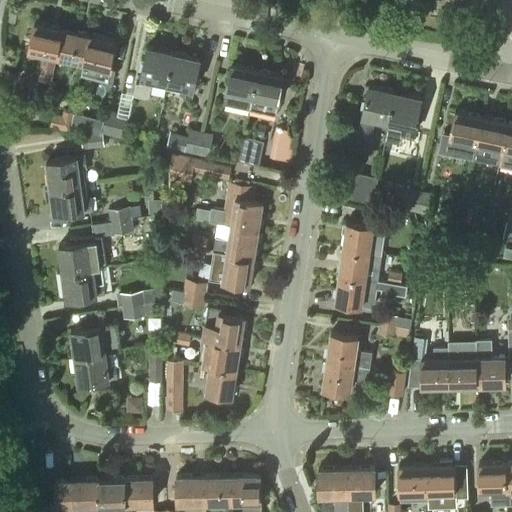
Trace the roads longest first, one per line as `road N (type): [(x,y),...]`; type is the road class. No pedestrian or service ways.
road 1 (residential): [(277,438),(106,436),(71,427),(43,403),(0,132)]
road 2 (residential): [(277,438),(277,392),(330,37)]
road 3 (residential): [(277,438),(511,432)]
road 4 (residential): [(511,70),(330,37)]
road 5 (residential): [(330,37),(152,0)]
